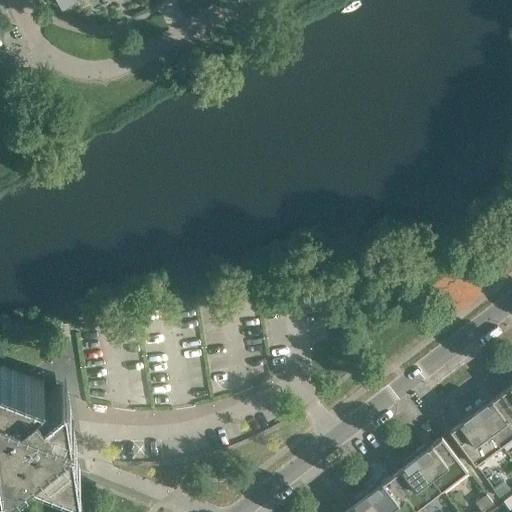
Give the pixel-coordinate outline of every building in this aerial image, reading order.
[(44,381),(0,363),(0,452),(3,472),(30,450),(80,470),(78,457),(79,456),(78,456),(66,377),(48,391),(42,382),(44,381)] [(511,382),(500,392),(511,407),(511,382)] [(511,435),(511,407),(500,392),(485,403),(483,400),(473,407),(501,444),(511,435)] [(501,444),(473,407),(463,415),(465,418),(449,429),(475,463),(501,444)] [(467,469),(441,435),(426,447),(424,445),(414,452),(442,489),(467,469)] [(442,489),(414,452),(404,460),(406,463),(391,474),(417,508),(442,489)] [(411,511),(417,508),(391,474),(376,486),(374,483),(364,490),(380,511),(411,511)] [(503,480),(492,488),(498,496),(509,488),(503,480)] [(380,511),(364,490),(354,498),(356,501),(342,511),(380,511)] [(492,502),(486,493),(475,502),(482,510),(492,502)] [(511,506),(511,493),(503,500),(510,509),(511,506)]
